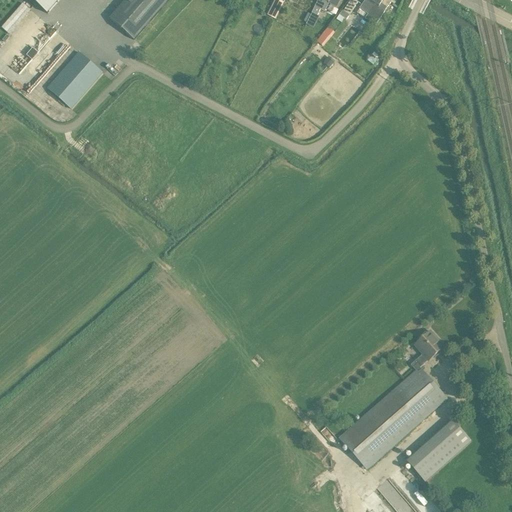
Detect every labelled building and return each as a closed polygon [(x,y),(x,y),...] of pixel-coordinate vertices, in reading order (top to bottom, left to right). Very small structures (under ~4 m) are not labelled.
[(31,0),(47,14),(59,0),(31,0)] [(126,0),(110,19),(134,41),(169,0),(126,0)] [(275,0),(268,16),(277,20),(285,3),(278,0),(275,0)] [(318,0),(312,13),(318,16),(321,10),(325,12),(330,0),(318,0)] [(354,0),(351,0),(344,11),(342,10),(339,15),(345,19),(346,20),(358,2),(354,0)] [(366,0),(360,9),(369,15),(379,22),(385,12),(379,8),(381,4),(388,8),(392,2),(388,0),(366,0)] [(9,33),(32,10),(25,3),(2,26),(9,33)] [(342,24),(345,19),(339,15),(336,20),(342,24)] [(323,45),(330,35),(325,31),(317,41),(323,45)] [(32,49),(26,55),(32,60),(37,54),(32,49)] [(71,109),(102,73),(80,53),(48,89),(71,109)] [(328,67),(332,63),(328,59),(324,64),(328,67)] [(447,399),(422,371),(419,368),(428,360),(428,361),(444,347),(430,331),(428,333),(425,332),(420,336),(421,339),(414,345),(423,354),(411,365),(416,371),(339,438),(367,470),(447,399)] [(471,442),(457,426),(452,421),(407,461),(425,482),(471,442)] [(372,491),(365,499),(373,506),(380,498),(372,491)]
